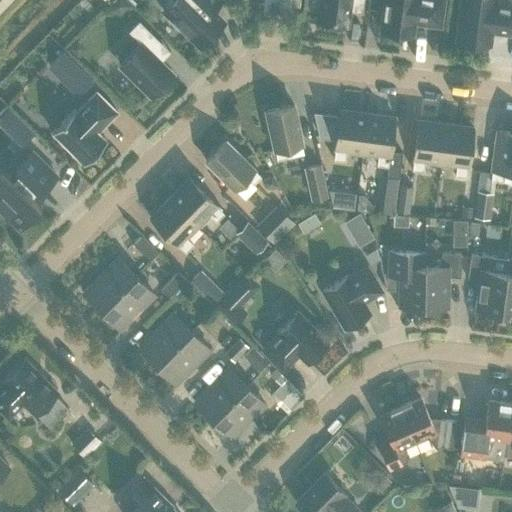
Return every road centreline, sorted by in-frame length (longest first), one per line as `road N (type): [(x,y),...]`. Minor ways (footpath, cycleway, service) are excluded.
road 1 (residential): [(511,91),(283,62),(250,68),(20,294)]
road 2 (residential): [(511,359),(426,349),(369,370),(236,505)]
road 3 (residential): [(20,294),(236,505)]
